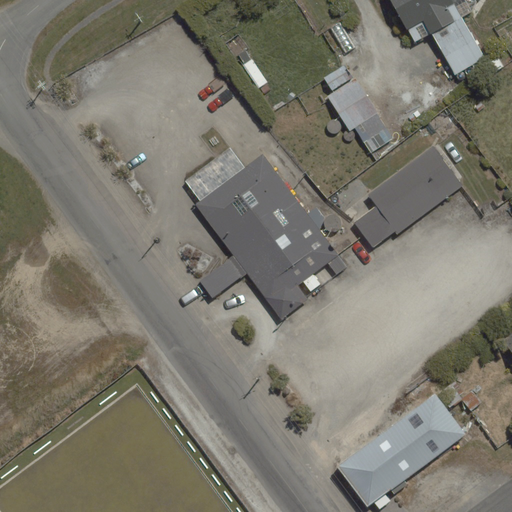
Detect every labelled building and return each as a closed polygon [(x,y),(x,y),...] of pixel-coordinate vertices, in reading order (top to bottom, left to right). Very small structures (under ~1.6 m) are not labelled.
[(425,19),(434,38),(453,75),(484,59),(456,3),(462,0),(390,0),(405,29),(425,19)] [(355,79),(330,97),(354,132),(362,126),(374,142),(390,130),(355,79)] [(360,234),(446,165),(418,130),(354,181),(362,190),(339,208),(360,234)] [(333,248),(254,141),(187,190),(265,297),(333,248)] [(332,152),(316,164),(329,180),(344,169),(332,152)] [(452,429),(421,386),(328,453),(360,496),(452,429)]
